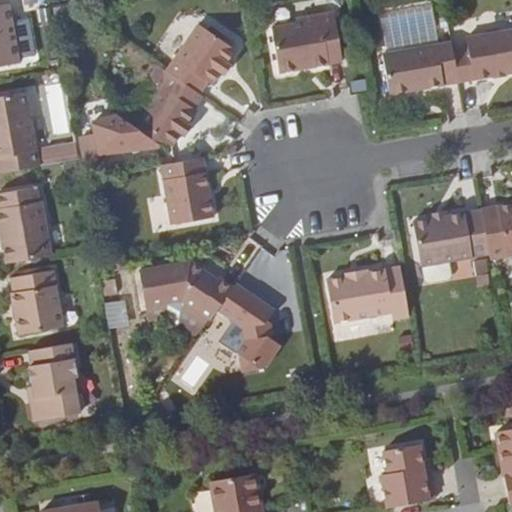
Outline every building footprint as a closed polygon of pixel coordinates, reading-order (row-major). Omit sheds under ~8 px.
[(7,4),(0,5),(0,64),(17,62),(7,4)] [(308,66),(311,68),(343,62),(334,12),(295,19),(295,23),(271,27),(279,74),(299,70),(301,67),(308,66)] [(172,76),(199,95),(207,84),(211,86),(221,72),(228,62),(237,50),(203,26),(170,74),(172,76)] [(451,42),(458,82),(493,76),(492,73),(505,71),(505,74),(511,72),(511,30),(499,33),(496,29),(485,32),(483,36),(451,42)] [(424,88),(458,82),(451,42),(382,55),(389,95),(414,90),(413,85),(423,84),(424,88)] [(228,62),(221,72),(225,76),(232,66),(228,62)] [(195,110),(203,97),(199,95),(172,76),(138,124),(172,148),(180,135),(188,125),(196,112),(195,110)] [(0,173),(37,167),(24,95),(0,98),(0,173)] [(192,127),(188,125),(180,135),(185,137),(192,127)] [(82,157),(98,154),(94,135),(79,138),(82,157)] [(206,173),(164,181),(175,241),(218,233),(206,173)] [(2,246),(6,264),(55,255),(44,201),(40,202),(38,188),(0,194),(0,202),(2,208),(0,208),(0,228),(6,228),(9,245),(2,246)] [(489,254),(490,259),(511,255),(511,203),(482,210),(489,254)] [(489,254),(482,210),(481,210),(447,216),(430,219),(412,222),(421,267),(489,254)] [(430,219),(447,216),(446,211),(429,213),(430,219)] [(0,228),(0,231),(2,246),(9,245),(6,228),(0,228)] [(182,301),(211,320),(218,308),(234,287),(220,278),(217,280),(191,261),(139,270),(145,306),(182,301)] [(394,320),(409,317),(400,267),(368,273),(368,269),(344,273),(344,277),(326,280),(333,325),(393,314),(394,320)] [(50,270),(10,278),(13,292),(10,293),(18,336),(60,328),(50,270)] [(274,311),(236,284),(234,287),(218,308),(244,326),(245,338),(236,351),(240,355),(243,371),(266,368),(281,346),(273,337),(270,323),(274,311)] [(106,302),(108,329),(126,327),(124,301),(106,302)] [(69,344),(30,351),(32,364),(28,364),(29,369),(25,369),(27,382),(31,381),(34,396),(27,398),(31,417),(36,420),(78,413),(71,378),(75,378),(69,344)] [(509,504),(511,503),(511,428),(496,431),(502,466),(506,465),(508,475),(504,477),(509,504)] [(387,508),(435,499),(430,471),(424,472),(423,467),(419,444),(383,451),(387,473),(381,474),(387,508)] [(215,511),(257,511),(257,508),(261,508),(255,473),(210,482),(215,511)] [(100,511),(98,501),(40,511),(39,511),(100,511)]
